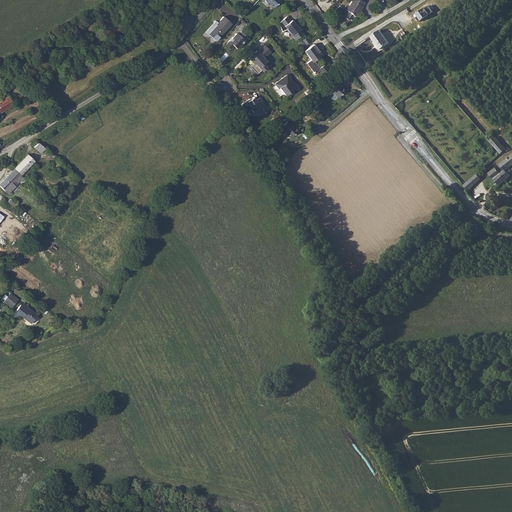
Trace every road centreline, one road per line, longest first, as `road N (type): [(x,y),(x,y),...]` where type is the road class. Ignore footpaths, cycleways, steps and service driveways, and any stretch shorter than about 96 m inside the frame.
road 1 (track): [(0,438),(106,406),(189,404),(252,391),(291,380),(331,352),(352,314),(293,202),(221,99)]
road 2 (residential): [(0,155),(177,39)]
road 3 (tertiary): [(511,225),(465,199),(372,90)]
road 4 (track): [(385,105),(511,3)]
